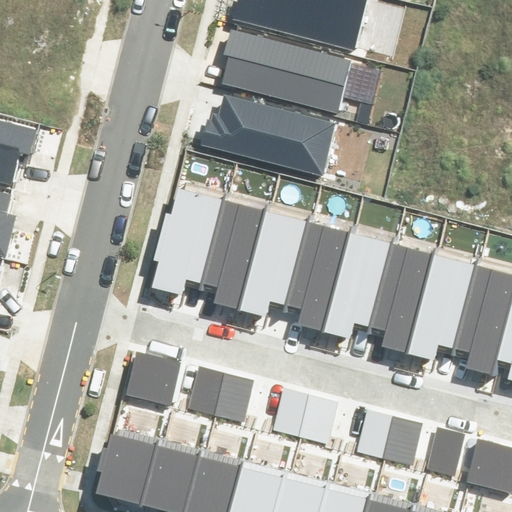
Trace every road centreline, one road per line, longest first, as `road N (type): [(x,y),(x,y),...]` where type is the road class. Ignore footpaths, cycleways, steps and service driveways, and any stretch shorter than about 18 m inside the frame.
road 1 (residential): [(82,307),(511,417)]
road 2 (residential): [(82,307),(161,0)]
road 3 (residential): [(29,511),(82,307)]
